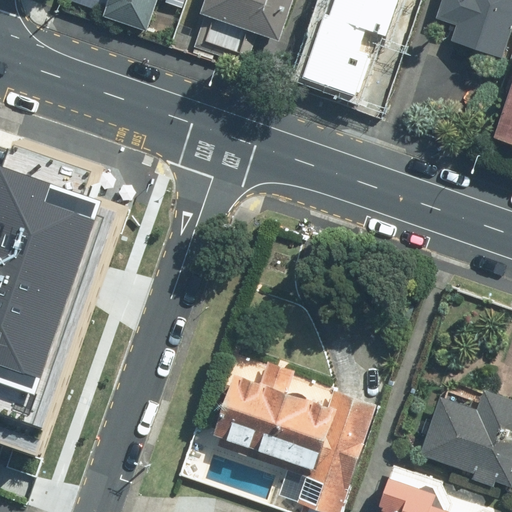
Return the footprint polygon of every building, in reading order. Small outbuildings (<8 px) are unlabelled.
[(184,0),(98,0),(93,14),(161,37),(169,14),(178,17),(184,0)] [(297,0),(208,0),(195,45),(250,62),(256,42),(282,50),(297,0)] [(421,1),(418,0),(327,0),(331,1),(322,29),(343,37),(338,50),(371,61),(375,48),(402,57),(421,1)] [(453,43),(503,61),(511,34),(511,0),(450,0),(444,20),(459,25),(453,43)] [(511,95),(497,142),(511,147),(511,95)] [(122,169),(35,139),(0,238),(0,444),(22,452),(122,169)] [(261,383),(232,374),(213,438),(312,468),(300,506),(320,511),(344,511),(378,404),(334,391),(329,406),(288,393),(294,371),(267,363),(261,383)] [(511,486),(511,399),(485,391),(480,408),(440,395),(420,457),(511,486)] [(441,482),(393,467),(378,511),(499,511),(500,510),(471,501),(474,492),(447,484),(441,482)]
